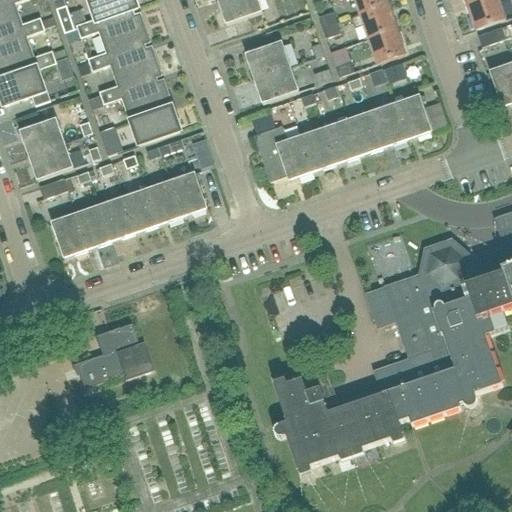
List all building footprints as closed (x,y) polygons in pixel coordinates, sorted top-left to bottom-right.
[(0,0),(0,10),(13,6),(14,8),(32,2),(31,0),(0,0)] [(133,14),(134,15),(138,13),(133,0),(96,0),(88,3),(96,24),(97,26),(133,14)] [(257,0),(232,0),(219,5),(227,28),(263,16),(257,0)] [(385,0),(354,0),(360,18),(388,8),(385,0)] [(497,0),(484,0),(467,6),(476,33),(506,23),(497,0)] [(54,4),(65,37),(75,34),(63,1),(54,4)] [(0,10),(0,47),(25,39),(26,41),(44,35),(43,32),(55,28),(53,20),(41,25),(40,23),(21,29),(14,8),(13,6),(0,10)] [(388,8),(360,18),(369,43),(397,33),(388,8)] [(97,26),(96,24),(77,30),(81,43),(100,36),(107,57),(108,60),(145,47),(145,48),(150,46),(141,19),(136,20),(134,15),(133,14),(97,26)] [(318,21),(322,32),(338,27),(334,16),(318,21)] [(341,37),(338,27),(322,32),(326,43),(341,37)] [(478,40),(482,52),(506,43),(502,31),(478,40)] [(289,58),(308,53),(303,33),(284,38),(289,58)] [(397,33),(369,43),(377,68),(406,58),(397,33)] [(0,85),(37,73),(37,75),(56,68),(55,66),(52,58),(52,56),(33,63),(26,41),(25,39),(0,47),(0,85)] [(108,60),(107,57),(89,64),(93,76),(112,70),(119,91),(120,93),(157,80),(157,81),(162,79),(152,52),(147,53),(145,48),(145,47),(108,60)] [(255,84),(292,71),(283,47),(246,60),(255,84)] [(312,50),(316,62),(324,59),(320,47),(312,50)] [(52,58),(55,66),(58,65),(67,62),(64,53),(52,58)] [(351,66),(335,71),(339,82),(355,77),(351,66)] [(396,69),(384,73),(387,81),(389,87),(407,81),(403,67),(396,69)] [(499,107),(501,106),(503,112),(511,108),(511,67),(490,75),(500,103),(498,104),(499,107)] [(292,71),(255,84),(263,107),(300,95),(292,71)] [(0,85),(0,99),(4,110),(45,96),(37,75),(37,73),(0,85)] [(333,84),(330,74),(315,79),(318,89),(333,84)] [(131,126),(173,112),(164,85),(159,87),(157,81),(157,80),(120,93),(119,91),(100,97),(105,109),(123,103),(131,126)] [(362,90),(359,82),(348,86),(350,94),(362,90)] [(336,90),(322,95),(326,105),(340,100),(336,90)] [(313,107),(310,99),(298,103),(301,111),(313,107)] [(396,108),(409,145),(432,136),(420,100),(396,108)] [(409,145),(396,108),(372,116),(385,153),(409,145)] [(140,150),(181,135),(173,113),(173,112),(131,126),(140,150)] [(372,116),(349,124),(361,161),(385,153),(372,116)] [(29,160),(65,147),(57,123),(20,136),(29,160)] [(325,133),(337,169),(361,161),(349,124),(325,133)] [(84,141),(92,138),(89,126),(80,129),(84,141)] [(314,177),(301,141),(287,146),(282,131),(255,140),(271,186),(288,180),(290,186),(314,177)] [(337,169),(325,133),(301,141),(314,177),(337,169)] [(108,161),(118,157),(109,134),(100,137),(108,161)] [(162,159),(175,155),(184,151),(186,156),(193,153),(200,174),(216,169),(212,158),(204,134),(172,146),(160,150),(162,159)] [(65,147),(29,160),(37,184),(73,171),(65,147)] [(101,162),(97,151),(89,154),(92,165),(101,162)] [(146,155),(149,164),(161,160),(158,151),(146,155)] [(134,159),(117,165),(122,177),(135,172),(139,183),(143,182),(137,167),(134,159)] [(111,167),(100,171),(102,179),(114,175),(111,167)] [(88,175),(77,179),(79,187),(91,183),(88,175)] [(171,185),(184,222),(208,214),(195,177),(171,185)] [(68,195),(64,183),(40,192),(44,204),(68,195)] [(147,194),(160,230),(184,222),(171,185),(147,194)] [(124,202),(136,238),(160,230),(147,194),(124,202)] [(100,210),(112,247),(136,238),(124,202),(100,210)] [(76,218),(88,255),(112,247),(100,210),(76,218)] [(88,255),(76,218),(52,227),(64,263),(88,255)] [(473,260),(454,243),(453,242),(425,252),(418,279),(384,291),(365,297),(373,323),(377,334),(396,327),(401,342),(411,372),(377,383),(374,375),(373,375),(381,399),(388,397),(399,427),(400,427),(400,428),(410,424),(412,430),(453,416),(461,413),(457,402),(459,401),(471,397),(472,400),(481,397),(503,389),(486,339),(484,340),(479,325),(511,313),(511,234),(503,238),(508,255),(498,258),(496,252),(473,260)] [(100,311),(79,318),(83,331),(67,337),(67,338),(93,330),(95,338),(94,339),(101,358),(71,368),(75,379),(77,378),(82,393),(120,380),(119,377),(122,376),(124,384),(152,374),(143,345),(136,348),(135,346),(137,345),(131,327),(108,334),(100,311)] [(275,437),(275,438),(276,439),(276,440),(277,440),(277,441),(278,442),(279,442),(281,442),(282,442),(286,441),(299,479),(311,475),(310,472),(339,462),(340,465),(363,457),(362,454),(392,444),(393,447),(406,443),(400,428),(400,427),(399,427),(388,397),(381,399),(381,400),(328,418),(325,406),(337,402),(327,375),(288,389),(287,386),(284,387),(274,390),(287,427),(279,430),(277,431),(276,432),(276,433),(275,434),(275,435),(275,436),(275,437)]
